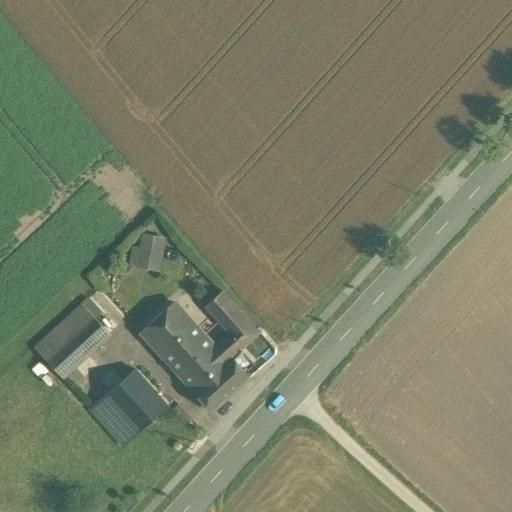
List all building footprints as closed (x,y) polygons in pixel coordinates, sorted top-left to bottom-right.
[(161,269),(164,233),(138,233),(134,267),(161,269)] [(214,346),(193,322),(166,346),(163,349),(198,387),(231,357),(232,358),(261,332),(223,291),(206,306),(230,332),(214,346)] [(166,346),(193,322),(172,297),(145,323),(166,346)] [(94,316),(46,359),(62,377),(110,334),(94,316)] [(198,387),(195,390),(213,410),(249,377),(232,358),(231,357),(198,387)] [(137,369),(92,409),(123,445),(169,405),(137,369)]
